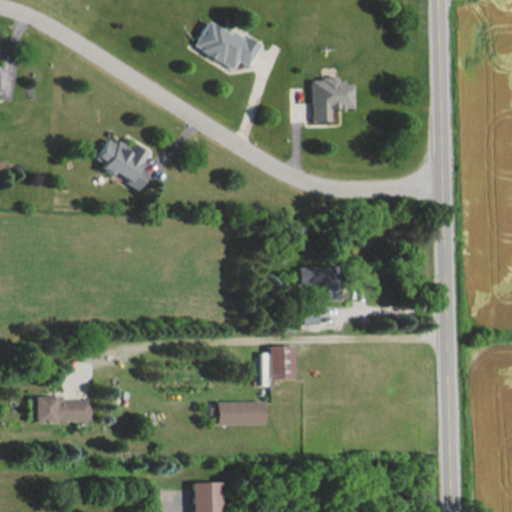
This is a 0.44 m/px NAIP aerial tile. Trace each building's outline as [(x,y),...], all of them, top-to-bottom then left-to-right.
[(244,65),(256,44),(228,28),(226,32),(204,19),(189,46),(229,68),(234,59),(244,65)] [(307,77),(307,120),(327,120),(327,107),(350,107),(350,81),(334,81),(334,77),(307,77)] [(134,189),(144,171),(136,167),(144,151),(128,143),(126,146),(114,139),(112,142),(103,137),(93,156),(101,160),(97,167),(110,174),(111,171),(124,178),(121,182),(134,189)] [(332,298),(331,265),(294,266),(294,282),(314,281),(314,292),(316,292),(316,299),(332,298)] [(314,305),(298,306),(299,323),(315,322),(314,305)] [(289,344),(265,344),(266,377),(290,377),(289,344)] [(86,420),(86,398),(58,399),(58,394),(29,395),(29,420),(86,420)] [(213,423),(260,422),(260,400),(213,400),(213,423)] [(189,511),(218,511),(218,480),(189,480),(189,511)]
